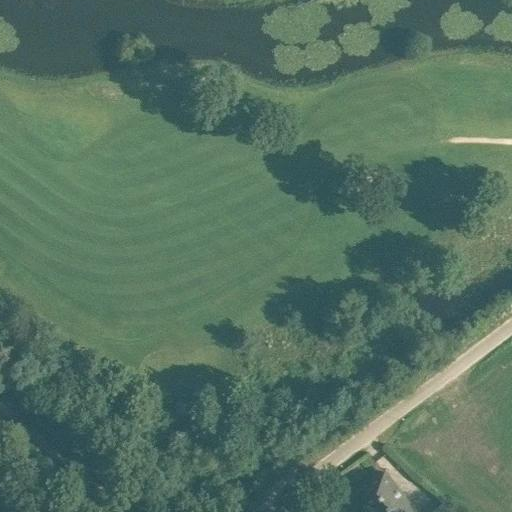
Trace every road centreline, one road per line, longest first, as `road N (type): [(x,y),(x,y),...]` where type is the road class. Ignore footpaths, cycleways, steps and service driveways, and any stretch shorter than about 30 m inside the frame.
road 1 (unclassified): [(264,511),(511,326)]
road 2 (track): [(125,511),(0,403)]
